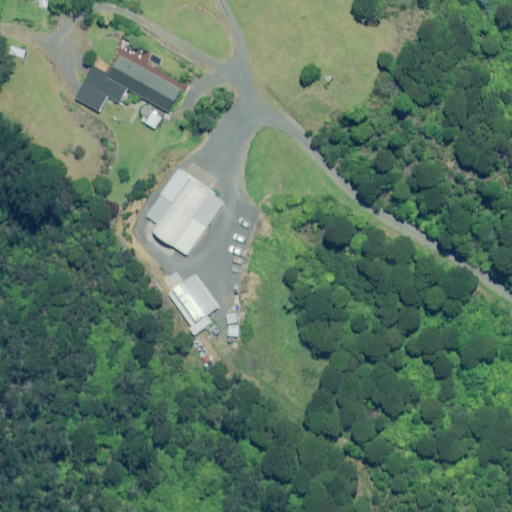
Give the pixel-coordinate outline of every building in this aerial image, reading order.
[(172,112),(184,90),(124,56),(113,74),(96,65),(77,99),(102,113),(111,97),(123,104),(131,89),(172,112)] [(157,128),(165,116),(157,112),(150,123),(157,128)] [(179,170),(146,216),(156,224),(151,230),(186,256),(225,203),(179,170)] [(178,289),(202,321),(221,308),(197,276),(178,289)] [(227,312),(240,312),(240,302),(227,302),(227,312)] [(227,325),(240,324),(240,312),(227,312),(227,325)] [(214,323),(209,316),(191,331),(195,337),(214,323)] [(240,324),(227,325),(228,336),(240,336),(240,324)] [(237,348),(232,356),(242,362),(247,354),(237,348)]
